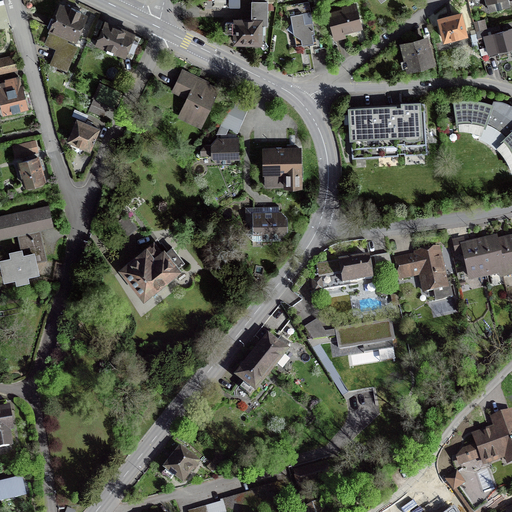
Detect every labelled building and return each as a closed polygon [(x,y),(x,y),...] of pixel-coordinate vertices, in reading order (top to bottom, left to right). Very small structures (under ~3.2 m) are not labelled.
[(68,41),(69,37),(77,40),(88,13),(81,10),(82,8),(76,6),(71,4),(71,5),(60,0),(48,28),(50,29),(44,44),(52,47),(56,49),(50,63),(67,70),(78,45),(68,41)] [(485,0),(486,2),(487,2),(489,10),(510,5),(508,0),(485,0)] [(253,21),(236,20),(236,22),(225,21),(225,32),(236,32),(236,41),(260,42),(261,24),(267,24),(268,1),(253,1),(253,21)] [(309,1),(285,5),(287,17),(291,16),(292,22),(287,28),(294,33),(296,45),(317,41),(309,1)] [(341,11),(328,14),(333,35),(362,27),(356,5),(341,9),(341,11)] [(462,9),(437,15),(443,40),(468,34),(462,9)] [(105,18),(95,42),(125,55),(126,54),(132,57),(141,36),(134,33),(135,31),(105,18)] [(484,18),(473,21),(478,39),(484,37),(483,35),(492,32),(490,27),(487,28),(484,18)] [(511,26),(492,32),(483,35),(484,37),(488,53),(511,46),(511,26)] [(425,40),(405,46),(410,66),(430,61),(425,40)] [(14,58),(12,58),(12,56),(0,58),(0,72),(16,69),(14,58)] [(210,81),(182,68),(171,91),(185,97),(177,115),(201,126),(219,87),(210,82),(210,81)] [(21,88),(19,80),(10,82),(10,79),(5,80),(6,83),(0,84),(0,101),(3,113),(26,108),(21,88)] [(120,90),(99,82),(92,98),(93,98),(109,104),(114,106),(120,90)] [(109,104),(93,98),(88,110),(104,116),(109,104)] [(227,133),(228,129),(238,133),(250,103),(238,99),(223,118),(220,125),(217,132),(216,133),(220,134),(220,133),(227,133)] [(503,118),(495,114),(497,110),(495,109),(491,108),(492,105),(483,103),(475,101),(464,101),(455,102),(459,123),(473,123),(483,127),(481,136),(490,140),(497,147),(503,142),(509,150),(511,155),(511,123),(511,125),(503,118)] [(405,154),(427,153),(425,103),(403,104),(403,108),(399,108),(397,108),(396,107),(350,109),(352,157),(399,155),(399,153),(405,152),(405,154)] [(89,115),(74,109),(71,115),(76,117),(67,139),(91,149),(101,125),(86,120),(89,115)] [(240,158),(239,137),(227,137),(217,138),(211,144),(205,143),(200,148),(200,155),(211,155),(211,156),(217,161),(230,161),(231,158),(240,158)] [(13,146),(15,157),(37,152),(35,141),(13,146)] [(300,186),(300,148),(295,148),(295,147),(295,145),(287,145),(287,149),(264,150),(265,186),(300,186)] [(43,180),(40,169),(37,158),(18,164),(24,186),(43,180)] [(279,210),(279,206),(265,206),(265,209),(264,212),(253,213),(253,231),(262,230),(262,237),(282,236),(288,230),(288,216),(280,210),(279,210)] [(43,227),(53,225),(49,208),(39,210),(43,227)] [(35,263),(44,261),(33,211),(0,218),(0,232),(1,236),(20,232),(25,256),(22,257),(20,251),(10,253),(11,259),(0,261),(4,281),(16,278),(17,283),(27,281),(26,276),(37,274),(35,263)] [(108,228),(118,242),(138,228),(127,214),(108,228)] [(511,271),(511,240),(505,242),(497,244),(496,241),(489,242),(478,244),(464,247),(462,238),(454,240),(458,255),(466,253),(471,277),(502,270),(502,274),(511,271)] [(164,254),(154,242),(144,250),(146,252),(124,269),(134,281),(144,294),(185,262),(173,247),(164,254)] [(440,246),(413,251),(414,254),(394,258),(399,280),(419,276),(422,293),(447,287),(440,246)] [(390,253),(374,255),(377,269),(392,267),(390,253)] [(342,284),(374,279),(370,254),(338,259),(339,260),(341,274),(342,284)] [(341,274),(339,260),(316,264),(318,278),(341,274)] [(323,291),(322,278),(311,279),(313,293),(323,291)] [(391,295),(393,307),(400,305),(398,294),(391,295)] [(304,327),(313,341),(336,336),(335,329),(325,331),(318,318),(304,327)] [(395,341),(392,319),(335,328),(335,329),(336,336),(338,350),(395,341)] [(268,337),(261,347),(245,367),(239,375),(243,379),(238,385),(250,395),(290,344),(280,336),(275,343),(268,337)] [(8,431),(11,430),(8,412),(7,412),(7,408),(0,408),(0,447),(11,446),(11,444),(10,444),(8,431)] [(511,421),(509,413),(493,419),(496,428),(474,436),(478,446),(463,451),(458,458),(460,465),(482,458),(483,462),(505,454),(506,456),(511,459),(511,458),(511,421)] [(201,462),(180,445),(162,468),(165,470),(163,473),(171,480),(174,476),(184,484),(201,462)] [(293,469),(298,492),(332,483),(326,461),(293,469)] [(463,483),(456,473),(446,480),(453,490),(463,483)] [(0,501),(25,496),(21,483),(21,480),(0,484),(0,501)] [(223,505),(215,507),(199,511),(249,511),(288,501),(283,485),(266,490),(252,494),(252,495),(247,497),(230,502),(222,504),(223,505)] [(340,504),(348,500),(345,493),(336,497),(340,504)] [(326,511),(322,501),(296,511),(326,511)]
